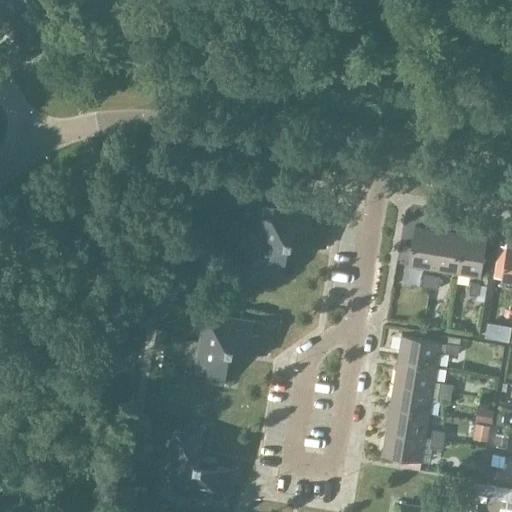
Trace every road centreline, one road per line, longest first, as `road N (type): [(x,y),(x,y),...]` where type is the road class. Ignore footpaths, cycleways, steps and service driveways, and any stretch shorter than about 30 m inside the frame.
road 1 (residential): [(355,322),(307,355),(291,462),(332,469),(350,351)]
road 2 (residential): [(382,158),(160,121),(99,122)]
road 3 (residential): [(355,322),(382,158)]
road 4 (residential): [(511,180),(382,158)]
